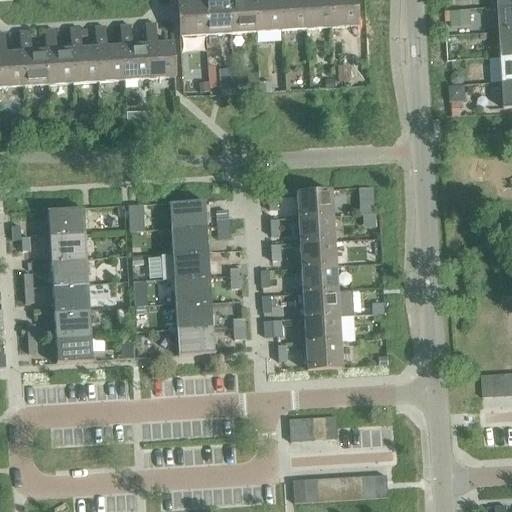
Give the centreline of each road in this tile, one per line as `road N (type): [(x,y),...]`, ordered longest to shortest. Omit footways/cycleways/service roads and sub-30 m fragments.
road 1 (residential): [(266,404),(17,415),(19,471),(21,485),(269,467)]
road 2 (unclassified): [(431,393),(407,0)]
road 3 (residential): [(431,393),(266,404)]
road 4 (residential): [(269,467),(393,461)]
